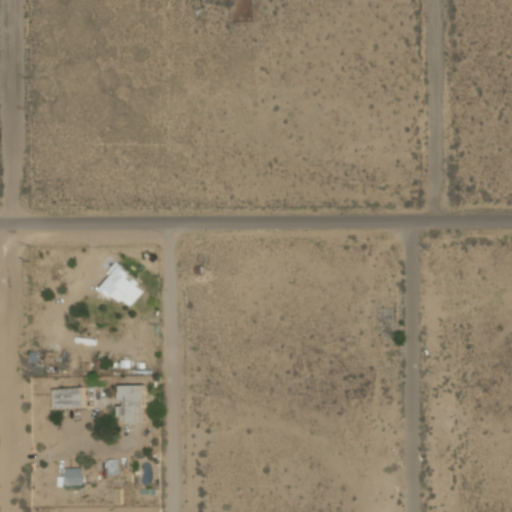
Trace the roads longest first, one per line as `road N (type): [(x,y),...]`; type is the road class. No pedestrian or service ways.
road 1 (residential): [(7,511),(4,0)]
road 2 (residential): [(511,209),(0,208)]
